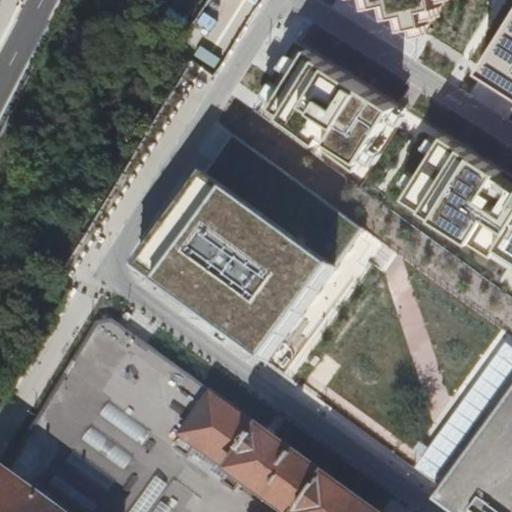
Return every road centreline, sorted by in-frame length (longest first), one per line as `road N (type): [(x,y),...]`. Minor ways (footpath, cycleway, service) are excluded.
road 1 (residential): [(99,278),(422,511)]
road 2 (residential): [(99,278),(271,0)]
road 3 (residential): [(291,0),(511,138)]
road 4 (residential): [(0,439),(99,278)]
